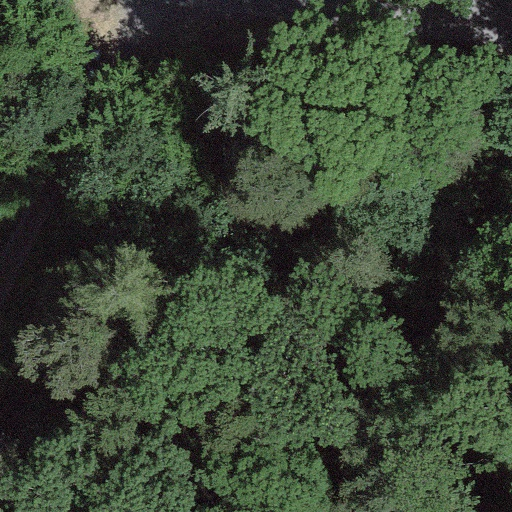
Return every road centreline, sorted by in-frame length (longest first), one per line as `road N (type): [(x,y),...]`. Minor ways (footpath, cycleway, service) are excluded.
road 1 (track): [(149,0),(0,306)]
road 2 (unclassified): [(338,0),(511,26)]
